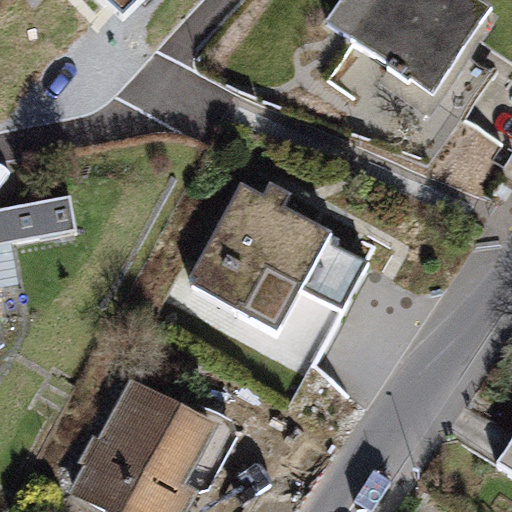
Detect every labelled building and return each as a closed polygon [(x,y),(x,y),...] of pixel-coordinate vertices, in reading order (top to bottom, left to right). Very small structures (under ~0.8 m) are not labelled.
[(98,0),(128,26),(152,0),(98,0)] [(497,9),(484,0),(344,0),(324,28),(430,104),(497,9)] [(237,182),(183,289),(248,322),(335,368),(360,324),(392,260),(237,182)] [(0,316),(2,317),(0,303),(0,248),(78,236),(73,202),(0,214),(0,316)] [(209,511),(243,451),(128,389),(72,491),(110,511),(209,511)] [(511,447),(496,473),(511,483),(511,447)]
